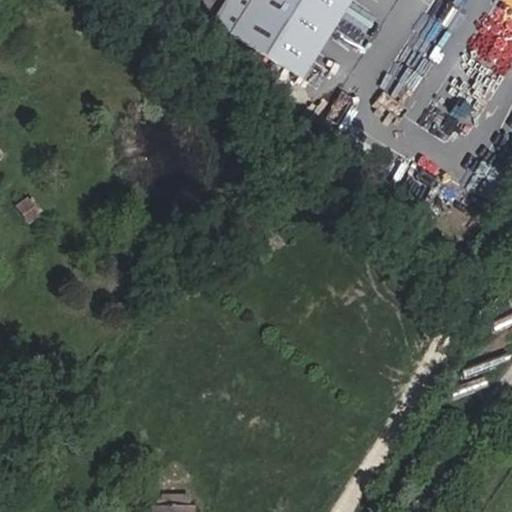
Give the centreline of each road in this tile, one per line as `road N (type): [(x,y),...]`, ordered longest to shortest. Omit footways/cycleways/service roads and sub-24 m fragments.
road 1 (track): [(511,240),(349,511)]
road 2 (track): [(428,511),(511,393)]
